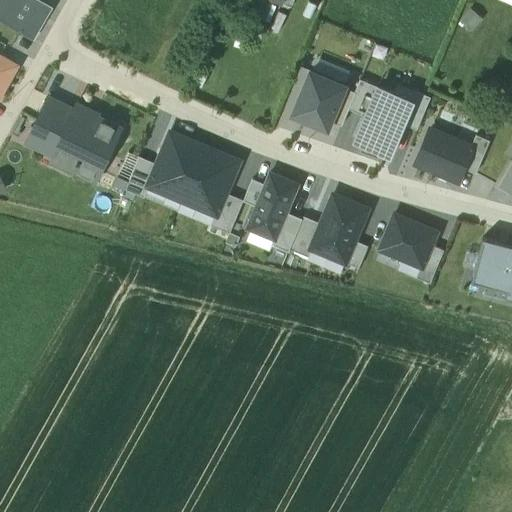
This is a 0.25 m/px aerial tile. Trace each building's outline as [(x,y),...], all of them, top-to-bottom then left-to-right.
[(0,0),(0,19),(34,38),(51,7),(39,0),(0,0)] [(0,94),(16,66),(0,57),(0,94)] [(345,85),(311,71),(293,113),(327,128),(330,120),(344,87),(345,85)] [(355,91),(348,108),(366,116),(379,87),(360,79),(355,91)] [(355,91),(344,87),(330,120),(341,124),(348,108),(355,91)] [(411,100),(379,87),(366,116),(357,139),(389,153),(402,121),(411,100)] [(411,100),(402,121),(418,128),(430,97),(415,91),(411,100)] [(56,147),(75,110),(49,97),(27,141),(53,154),(56,147)] [(75,110),(56,147),(78,157),(72,169),(94,180),(121,126),(77,104),(75,110)] [(473,146),(431,128),(416,163),(458,181),(463,168),(473,146)] [(182,200),(204,145),(169,131),(155,163),(146,185),(182,200)] [(473,146),(463,168),(475,173),(490,139),(478,134),(473,146)] [(204,145),(182,200),(198,207),(216,215),(226,192),(239,160),(204,145)] [(141,195),(146,185),(155,163),(140,156),(126,189),(141,195)] [(511,167),(502,185),(511,190),(511,167)] [(299,184),(271,172),(266,184),(257,206),(248,227),(276,239),(287,212),(299,184)] [(244,200),(257,206),(266,184),(253,178),(244,200)] [(244,200),(226,192),(216,215),(198,207),(195,216),(231,231),(244,200)] [(321,223),(311,247),(345,262),(354,240),(368,208),(333,194),(321,223)] [(287,212),(276,239),(273,245),(289,252),(291,249),(303,218),(287,212)] [(437,231),(394,214),(380,248),(422,266),(431,244),(437,231)] [(304,216),(303,218),(291,249),(308,256),(311,247),(321,223),(304,216)] [(511,244),(483,237),(471,280),(507,290),(511,291),(511,287),(511,244)] [(368,245),(354,240),(345,262),(359,267),(368,245)] [(422,266),(418,276),(431,281),(444,249),(431,244),(422,266)]
